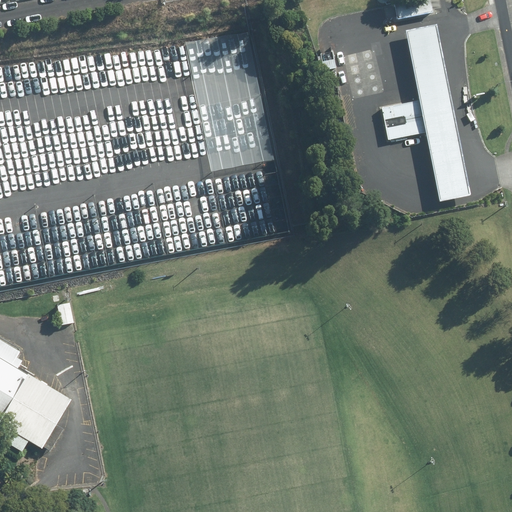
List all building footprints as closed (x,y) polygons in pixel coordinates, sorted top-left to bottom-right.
[(428,0),(408,0),(391,3),(394,20),(431,13),(428,0)] [(464,195),(432,26),(402,31),(414,99),(421,133),(433,201),(464,195)] [(210,173),(0,212),(0,286),(292,231),(255,31),(185,44),(210,173)] [(421,133),(414,99),(376,106),(383,140),(421,133)] [(0,436),(23,451),(31,439),(44,447),(45,445),(51,449),(66,426),(58,421),(73,398),(30,371),(28,374),(0,356),(0,436)]
